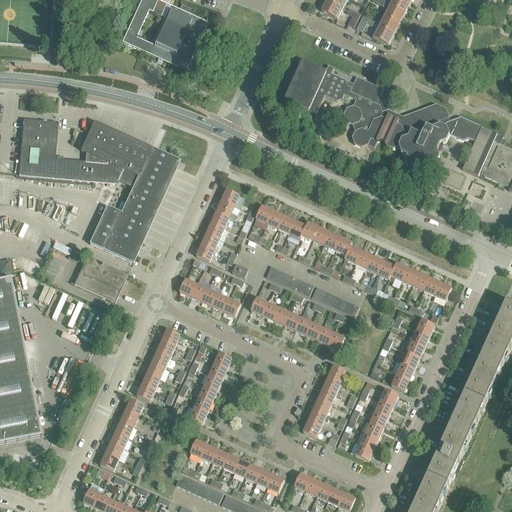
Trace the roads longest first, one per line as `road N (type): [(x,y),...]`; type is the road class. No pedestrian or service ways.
road 1 (residential): [(380,493),(284,449),(279,439),(301,385),(298,370),(152,303)]
road 2 (tertiary): [(489,253),(228,135)]
road 3 (residential): [(380,493),(489,253)]
road 4 (tertiary): [(228,135),(123,97),(0,78)]
road 5 (residential): [(57,511),(152,303)]
road 6 (residential): [(152,303),(228,135)]
road 7 (tertiary): [(228,135),(284,13)]
road 8 (residential): [(399,65),(284,13)]
